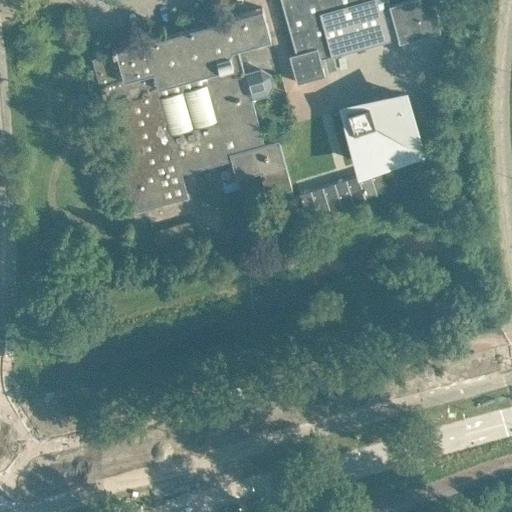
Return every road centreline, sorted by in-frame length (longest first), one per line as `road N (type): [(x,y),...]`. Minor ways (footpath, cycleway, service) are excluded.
road 1 (tertiary): [(511,367),(18,511)]
road 2 (tertiary): [(189,511),(511,422)]
road 3 (unknown): [(82,0),(93,22),(104,23),(185,0)]
